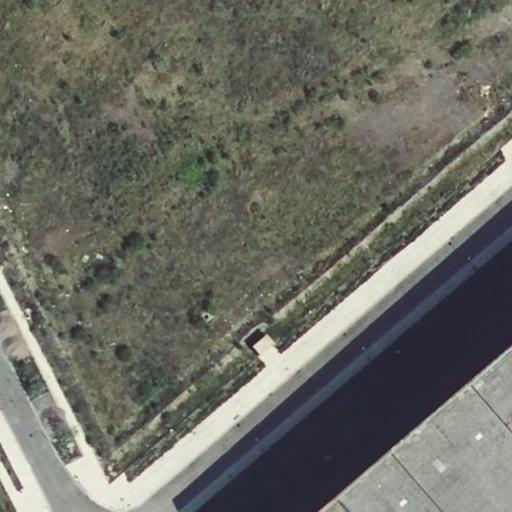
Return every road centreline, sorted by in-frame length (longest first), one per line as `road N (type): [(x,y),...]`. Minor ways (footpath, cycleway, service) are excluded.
road 1 (residential): [(152,511),(511,204)]
road 2 (residential): [(0,378),(67,511)]
